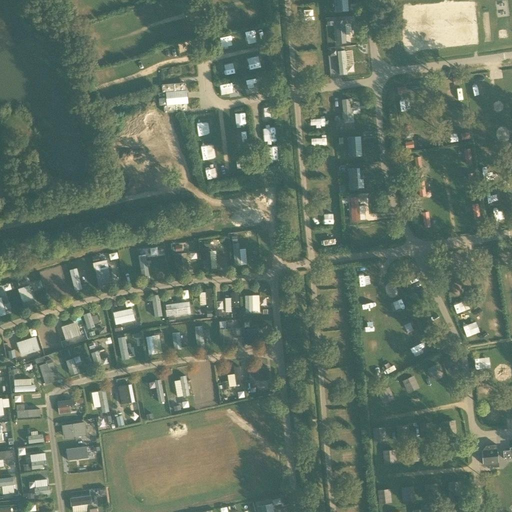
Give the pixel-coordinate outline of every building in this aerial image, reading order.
[(166,11),(165,2),(154,4),(155,12),(166,11)] [(263,6),(249,8),(250,20),(264,18),(263,6)] [(305,8),(306,16),(315,15),(314,7),(305,8)] [(348,9),(337,9),(337,29),(348,29),(348,9)] [(246,21),(243,12),(233,14),(236,23),(246,21)] [(262,28),(251,30),(252,40),(263,39),(262,28)] [(246,42),(244,32),(233,34),(235,44),(246,42)] [(227,36),(217,37),(218,47),(229,45),(227,36)] [(337,73),(352,73),(352,64),(345,64),(344,50),(336,50),(337,73)] [(306,65),(315,64),(315,56),(306,56),(306,65)] [(247,60),(237,62),(239,72),(249,70),(247,60)] [(229,65),(220,66),(220,75),(230,74),(229,65)] [(250,77),(238,79),(240,91),(252,88),(250,77)] [(162,93),(158,93),(159,106),(164,105),(164,113),(188,111),(187,103),(188,103),(187,90),(186,90),(185,82),(162,85),(162,93)] [(468,92),(477,90),(475,82),(466,83),(468,92)] [(350,114),(358,113),(358,107),(349,107),(349,99),(340,99),(340,121),(350,120),(350,114)] [(470,108),(472,122),(484,120),(481,106),(470,108)] [(322,120),(312,120),(313,129),(322,129),(322,120)] [(265,125),(265,137),(276,137),(275,125),(265,125)] [(195,129),(197,136),(205,133),(203,127),(195,129)] [(475,128),(475,137),(485,137),(484,127),(475,128)] [(346,136),(347,157),(361,156),(360,136),(346,136)] [(198,146),(200,155),(212,152),(210,143),(198,146)] [(268,147),(269,159),(278,158),(277,147),(268,147)] [(411,157),(411,171),(421,171),(421,156),(411,157)] [(217,163),(202,167),(205,179),(221,175),(217,163)] [(365,177),(365,170),(359,171),(358,167),(346,168),(347,189),(363,188),(362,177),(365,177)] [(424,196),(423,181),(416,182),(417,196),(424,196)] [(319,193),(331,192),(330,182),(319,183),(319,193)] [(348,196),(349,220),(364,219),(364,205),(356,206),(356,195),(348,196)] [(428,212),(420,212),(421,227),(429,227),(428,212)] [(367,229),(351,230),(352,247),(368,246),(367,229)] [(333,230),(322,231),(323,241),(334,241),(333,230)] [(238,243),(231,243),(232,265),(245,265),(245,248),(238,248),(238,243)] [(280,256),(286,255),(287,255),(285,246),(278,247),(280,256)] [(216,269),(215,249),(201,249),(201,269),(216,269)] [(493,249),(482,249),(483,259),(493,258),(493,249)] [(499,263),(508,263),(509,251),(499,251),(499,263)] [(109,260),(117,258),(116,252),(107,254),(109,260)] [(187,272),(187,253),(173,253),(174,273),(187,272)] [(158,255),(145,257),(148,275),(160,273),(158,255)] [(106,259),(92,262),(96,284),(109,282),(106,259)] [(71,293),(84,291),(80,269),(67,271),(71,293)] [(487,284),(497,283),(496,272),(486,273),(487,284)] [(54,276),(42,279),(47,298),(60,294),(54,276)] [(27,278),(15,280),(20,307),(32,305),(27,278)] [(39,279),(32,282),(36,290),(42,288),(39,279)] [(511,279),(503,281),(505,290),(511,288),(511,279)] [(210,289),(197,289),(198,306),(211,305),(210,289)] [(229,292),(229,297),(223,297),(224,313),(238,313),(237,292),(229,292)] [(329,304),(340,304),(341,292),(329,292),(329,304)] [(243,313),(258,312),(258,295),(243,295),(243,313)] [(0,297),(0,296),(0,315),(10,313),(9,309),(4,310),(0,297)] [(362,302),(364,311),(375,309),(373,300),(362,302)] [(501,301),(486,302),(486,311),(501,310),(501,301)] [(164,316),(189,314),(188,302),(164,303),(164,316)] [(453,305),(456,316),(466,314),(463,302),(453,305)] [(111,311),(114,324),(134,320),(131,308),(111,311)] [(96,315),(90,316),(89,312),(81,314),(85,328),(99,324),(96,315)] [(331,312),(331,324),(344,324),(343,312),(331,312)] [(487,320),(489,333),(505,330),(503,318),(487,320)] [(60,327),(65,340),(79,334),(74,321),(60,327)] [(363,323),(363,333),(373,332),(372,322),(363,323)] [(466,341),(482,335),(480,328),(473,331),(471,325),(462,328),(466,341)] [(27,329),(29,338),(15,342),(19,356),(39,350),(33,327),(27,329)] [(244,329),(245,341),(260,340),(259,328),(244,329)] [(41,345),(58,343),(56,331),(40,333),(41,345)] [(180,332),(170,333),(171,349),(180,349),(180,332)] [(157,334),(143,337),(147,355),(161,353),(157,334)] [(125,336),(117,337),(119,358),(133,357),(132,347),(126,347),(125,336)] [(106,363),(105,358),(99,359),(97,348),(102,347),(101,341),(88,344),(92,366),(106,363)] [(365,352),(375,352),(374,342),(365,343),(365,352)] [(494,352),(481,352),(481,362),(494,361),(494,352)] [(42,384),(57,379),(51,358),(44,360),(43,356),(34,358),(42,384)] [(68,376),(78,373),(75,363),(81,362),(80,356),(64,359),(68,376)] [(372,365),(378,379),(388,374),(382,361),(372,365)] [(425,368),(431,381),(443,376),(437,363),(425,368)] [(246,368),(248,381),(268,379),(267,366),(246,368)] [(227,374),(227,386),(241,385),(240,367),(233,367),(233,374),(227,374)] [(173,380),(174,397),(188,396),(187,375),(178,376),(179,380),(173,380)] [(413,375),(401,380),(407,393),(418,387),(413,375)] [(198,385),(192,386),(192,392),(214,391),(213,376),(198,377),(198,385)] [(12,379),(12,392),(33,391),(33,384),(30,384),(29,378),(12,379)] [(147,381),(149,395),(155,394),(156,402),(164,401),(161,379),(147,381)] [(120,404),(134,401),(130,383),(116,386),(120,404)] [(382,405),(394,399),(388,386),(375,392),(382,405)] [(56,400),(56,413),(83,412),(83,399),(56,400)] [(39,408),(22,409),(22,404),(15,404),(15,417),(39,416),(39,408)] [(483,423),(489,422),(488,418),(498,416),(496,406),(480,409),(483,423)] [(443,420),(443,431),(453,431),(454,421),(443,420)] [(61,437),(85,436),(84,422),(60,423),(61,437)] [(372,428),(372,441),(385,441),(384,427),(372,428)] [(26,435),(26,443),(43,442),(43,434),(26,435)] [(499,467),(497,445),(485,446),(481,451),(483,464),(488,468),(499,467)] [(99,446),(87,447),(87,451),(94,451),(94,455),(99,455),(99,446)] [(63,448),(63,459),(87,458),(86,447),(63,448)] [(0,465),(5,465),(4,458),(11,457),(10,449),(0,450),(0,465)] [(392,463),(390,450),(381,451),(382,464),(392,463)] [(511,450),(510,450),(503,451),(504,460),(511,458),(511,450)] [(45,453),(29,454),(30,469),(46,468),(45,453)] [(66,481),(92,480),(92,468),(66,469),(66,481)] [(47,479),(32,480),(33,495),(48,494),(47,479)] [(445,482),(445,495),(459,495),(458,481),(445,482)] [(413,486),(400,487),(401,501),(413,500),(413,486)] [(389,488),(376,490),(378,503),(390,502),(389,488)] [(84,504),(90,503),(88,495),(68,498),(70,511),(85,509),(84,504)] [(284,511),(283,503),(269,506),(270,511),(284,511)]
